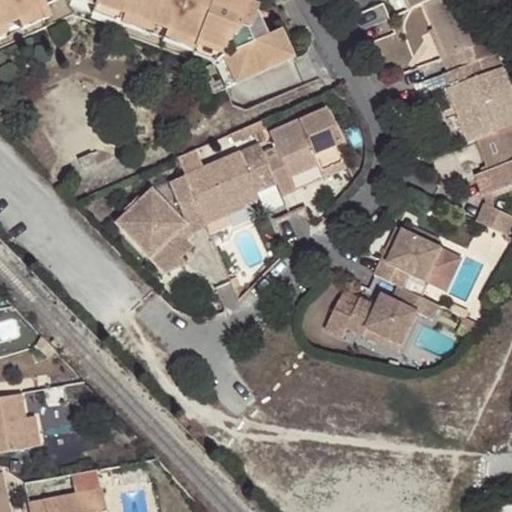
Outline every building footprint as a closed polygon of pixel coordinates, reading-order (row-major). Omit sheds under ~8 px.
[(0,0),(0,21),(11,17),(39,4),(36,0),(0,0)] [(86,9),(112,18),(116,9),(92,0),(88,0),(88,1),(86,9)] [(92,0),(116,9),(148,20),(164,26),(194,38),(205,0),(92,0)] [(205,0),(194,38),(217,46),(221,54),(234,81),(291,55),(278,26),(262,33),(248,39),(242,28),(246,26),(252,12),(255,2),(249,0),(205,0)] [(447,71),(478,58),(472,44),(480,40),(463,0),(421,0),(422,0),(445,53),(440,55),(447,71)] [(39,4),(11,17),(16,27),(44,15),(39,4)] [(143,30),(148,20),(116,9),(112,18),(143,30)] [(262,33),(252,12),(246,26),(242,28),(248,39),(262,33)] [(161,36),(191,48),(194,38),(164,26),(161,36)] [(208,54),(212,62),(221,54),(217,46),(194,38),(191,48),(208,54)] [(224,86),(234,81),(221,54),(212,62),(224,86)] [(511,124),(511,89),(502,65),(483,71),(478,58),(447,71),(444,72),(450,86),(458,83),(478,137),(511,124)] [(448,87),(470,140),(478,137),(458,83),(450,86),(448,87)] [(274,178),(282,194),(295,187),(290,174),(315,163),(318,168),(340,156),(334,142),(341,137),(326,104),(271,131),(275,143),(280,152),(265,159),(274,178)] [(248,122),(253,132),(268,125),(264,115),(248,122)] [(248,122),(231,130),(235,139),(253,132),(248,122)] [(511,183),(511,124),(478,137),(489,166),(483,169),(492,191),(511,183)] [(257,142),(185,174),(196,199),(203,215),(243,197),(258,190),(256,186),(274,178),(265,159),(261,150),(257,142)] [(261,150),(265,159),(280,152),(275,143),(261,150)] [(84,166),(99,159),(95,150),(80,156),(84,166)] [(340,156),(318,168),(322,176),(345,165),(340,156)] [(484,193),(492,191),(483,169),(476,172),(484,193)] [(196,199),(185,174),(170,181),(181,205),(196,199)] [(184,238),(192,230),(151,189),(140,198),(135,195),(122,207),(126,211),(116,222),(164,272),(190,264),(181,255),(191,245),(184,238)] [(203,215),(206,223),(245,205),(243,197),(203,215)] [(193,232),(208,226),(206,223),(203,215),(196,199),(181,205),(192,230),(193,232)] [(484,219),(491,203),(485,200),(478,216),(484,219)] [(484,219),(510,231),(511,225),(511,212),(491,203),(484,219)] [(401,222),(385,254),(390,256),(406,224),(401,222)] [(385,254),(377,270),(400,281),(408,285),(415,271),(429,277),(445,244),(406,224),(390,256),(385,254)] [(435,316),(442,301),(408,285),(400,281),(394,294),(384,289),(378,302),(363,295),(349,325),(366,333),(370,326),(405,342),(421,309),(435,316)] [(401,349),(405,342),(370,326),(366,333),(401,349)] [(22,418),(18,393),(0,396),(0,451),(27,447),(22,418)] [(22,418),(27,447),(36,445),(32,417),(22,418)] [(77,496),(30,505),(30,511),(108,511),(104,491),(99,491),(94,468),(73,473),(77,496)] [(0,511),(11,511),(4,473),(0,474),(0,511)]
